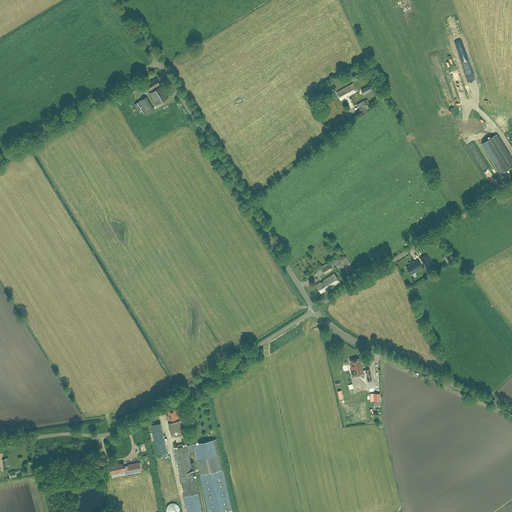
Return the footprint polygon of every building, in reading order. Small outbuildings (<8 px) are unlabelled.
[(154,90),(149,93),(156,105),(168,98),(166,94),(164,95),(163,93),(164,92),(161,86),(157,88),(156,86),(159,84),(156,78),(146,84),(150,90),(153,88),(154,90)] [(376,85),(374,82),(361,89),(363,93),(369,90),(368,89),(376,85)] [(352,84),(336,92),(340,100),(344,98),(344,97),(347,95),(348,96),(356,91),(352,84)] [(368,107),(363,100),(357,104),(362,111),(368,107)] [(140,114),(145,110),(139,101),(134,104),(140,114)] [(511,166),(511,159),(496,134),(482,143),(501,173),(511,166)] [(426,253),(420,258),(426,269),(433,264),(426,253)] [(422,267),(419,262),(417,259),(411,263),(411,265),(406,268),(410,274),(422,267)] [(329,264),(321,268),(325,273),(332,269),(329,264)] [(334,273),(316,285),(320,292),(325,289),(326,291),(340,282),(334,273)] [(350,369),(352,377),(358,376),(358,375),(359,375),(363,374),(364,378),(367,377),(367,381),(372,380),(369,369),(365,369),(365,370),(362,370),(361,365),(360,365),(360,364),(359,358),(350,360),(351,365),(350,365),(351,369),(350,369)] [(380,393),(370,393),(370,401),(380,401),(380,393)] [(167,420),(168,420),(169,423),(168,423),(170,433),(181,431),(178,417),(177,417),(176,412),(167,414),(168,419),(167,419),(167,420)] [(155,434),(158,452),(166,451),(163,432),(155,434)] [(193,444),(187,446),(187,445),(182,446),(182,444),(177,445),(178,447),(174,448),(187,511),(201,511),(197,494),(192,471),(195,471),(193,461),(190,462),(188,452),(194,450),(198,467),(197,467),(198,470),(207,511),(227,511),(232,510),(216,439),(193,444)] [(124,466),(123,463),(116,465),(115,463),(109,464),(111,473),(125,471),(125,473),(140,470),(139,462),(128,464),(128,465),(124,466)] [(167,506),(166,508),(166,510),(167,511),(177,511),(178,511),(178,509),(178,507),(177,505),(176,503),(174,503),(172,502),(170,503),(168,504),(167,506)]
